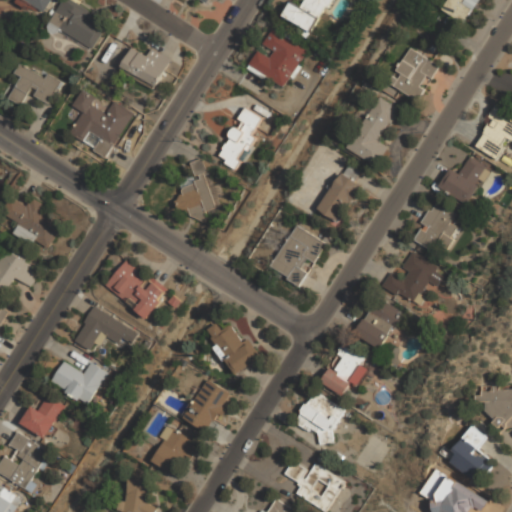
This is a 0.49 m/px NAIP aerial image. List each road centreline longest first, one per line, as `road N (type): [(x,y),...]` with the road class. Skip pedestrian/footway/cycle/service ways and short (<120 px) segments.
road 1 (residential): [(188,511),(511,16)]
road 2 (tertiary): [(249,0),(117,208)]
road 3 (tertiary): [(117,208),(0,392)]
road 4 (tertiary): [(0,133),(117,208)]
